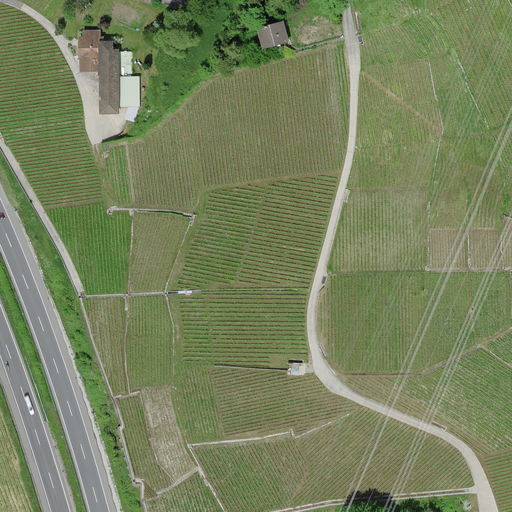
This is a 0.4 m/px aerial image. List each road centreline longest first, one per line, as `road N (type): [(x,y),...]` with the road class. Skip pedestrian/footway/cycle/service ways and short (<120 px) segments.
road 1 (unclassified): [(489,511),(461,446),(343,390),(312,342),(313,297),(351,141),(355,75),(345,0)]
road 2 (motorway): [(100,511),(0,219)]
road 3 (track): [(483,489),(282,511)]
road 4 (motorway): [(0,327),(61,511)]
road 5 (track): [(0,134),(82,289)]
